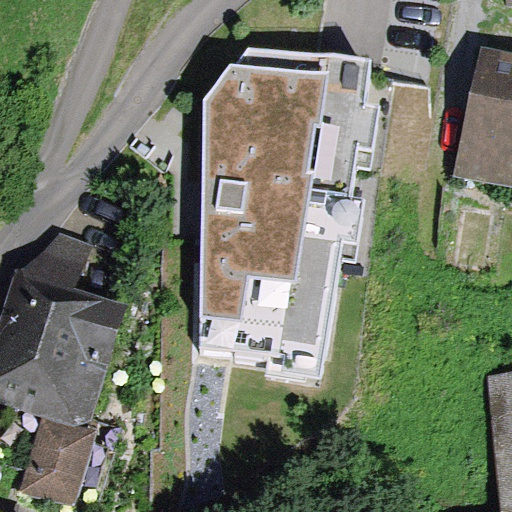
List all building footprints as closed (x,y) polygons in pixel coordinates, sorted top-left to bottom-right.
[(201,188),(199,351),(270,363),(267,378),(316,387),(340,251),(356,253),(364,204),(354,199),(360,157),(374,159),(381,111),(362,108),(367,70),(244,52),(202,113),(201,188)] [(511,59),(483,54),(458,176),(511,187),(511,59)] [(0,346),(0,390),(81,411),(109,300),(18,277),(0,346)] [(511,511),(511,383),(490,385),(502,511),(511,511)] [(85,428),(44,416),(25,487),(66,498),(85,428)]
